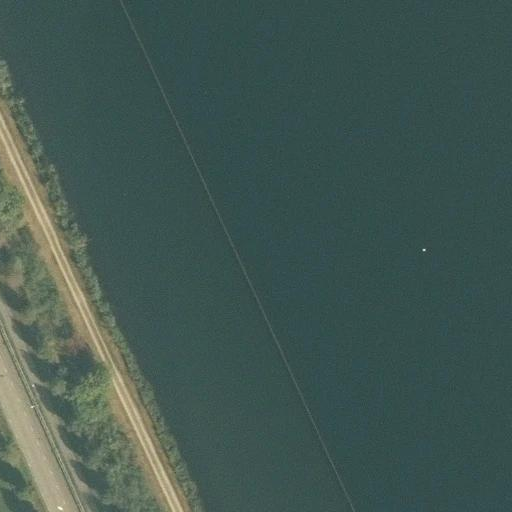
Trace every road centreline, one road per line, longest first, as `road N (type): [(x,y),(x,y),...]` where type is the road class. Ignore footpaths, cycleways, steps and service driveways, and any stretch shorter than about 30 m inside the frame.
road 1 (track): [(0,109),(178,511)]
road 2 (tertiary): [(59,511),(0,377)]
